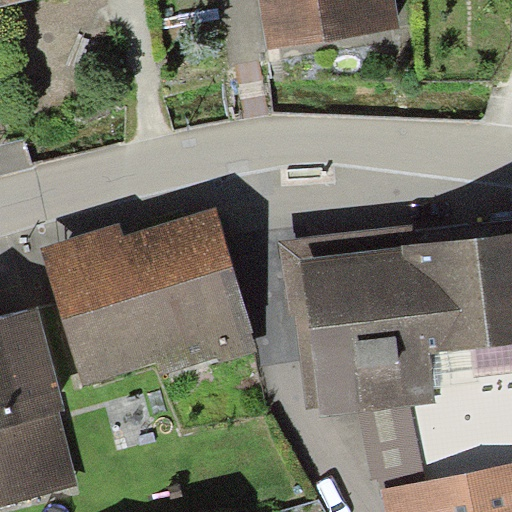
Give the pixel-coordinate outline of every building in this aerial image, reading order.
[(260,0),(268,48),(398,28),(393,0),(260,0)] [(121,224),(42,248),(84,387),(158,364),(162,377),(261,347),(219,206),(124,234),(121,224)] [(416,226),(282,241),(302,414),(318,412),(319,420),(362,413),(436,402),(432,355),(511,345),(511,232),(418,243),(416,226)] [(42,304),(0,314),(0,427),(59,413),(67,411),(42,304)] [(511,462),(511,345),(432,355),(436,402),(362,413),(373,481),(511,462)] [(0,506),(79,484),(59,413),(0,427),(0,506)] [(511,511),(511,465),(384,490),(388,511),(511,511)]
